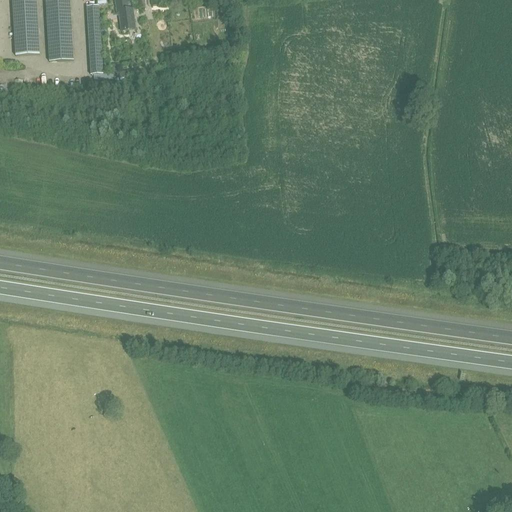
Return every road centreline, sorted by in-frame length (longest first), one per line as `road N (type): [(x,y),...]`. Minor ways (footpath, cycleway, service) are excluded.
road 1 (motorway): [(511,338),(0,262)]
road 2 (motorway): [(0,287),(511,362)]
road 3 (unclassified): [(511,251),(287,216),(253,0)]
